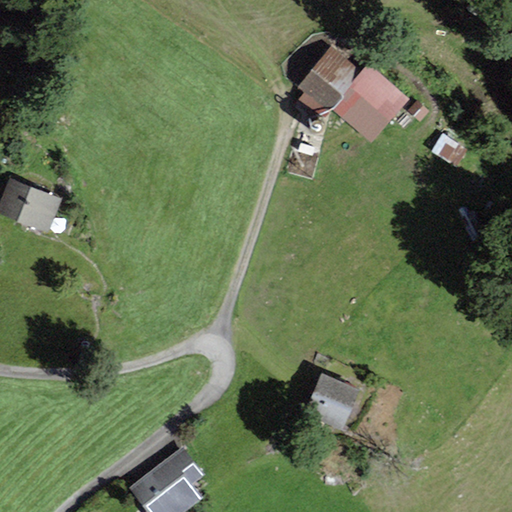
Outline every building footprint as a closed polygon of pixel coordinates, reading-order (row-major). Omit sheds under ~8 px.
[(329,43),(298,83),(327,106),(358,66),(329,43)] [(373,70),(339,111),(371,138),(405,97),(373,70)] [(437,149),(463,164),(473,145),(447,131),(437,149)] [(59,200),(12,182),(1,212),(48,230),(59,200)] [(356,397),(320,383),(308,415),(344,428),(356,397)] [(197,477),(178,451),(129,485),(148,511),(184,511),(200,501),(188,483),(197,477)]
